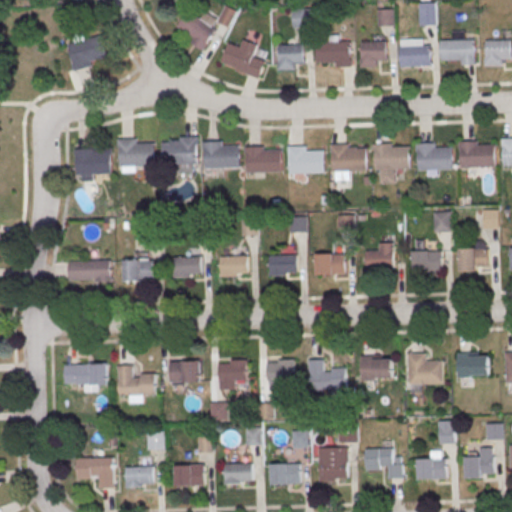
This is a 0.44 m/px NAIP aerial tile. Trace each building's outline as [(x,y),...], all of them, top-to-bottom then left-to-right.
[(419,3),(435,3),(436,25),(419,25),(419,3)] [(293,9),(311,9),(311,27),(294,28),(293,9)] [(200,48),(221,25),(204,10),(198,16),(191,10),(176,27),(200,48)] [(377,10),(394,10),(394,26),(378,26),(377,10)] [(67,44),(102,35),(107,57),(90,61),(92,66),(74,71),(67,44)] [(228,44),(222,65),(260,78),(267,57),(257,54),(260,44),(242,38),(239,47),(228,44)] [(440,41),(474,39),(475,64),(461,65),(461,60),(441,60),(440,41)] [(485,40),(511,40),(511,59),(502,60),(503,65),(484,66),(484,57),(485,57),(485,40)] [(316,43),(351,41),(351,66),(338,67),(338,62),(317,63),(316,43)] [(361,41),(387,41),(387,61),(379,61),(379,67),(360,67),(360,58),(361,58),(361,41)] [(278,45),(304,44),(305,64),(296,64),(296,70),(278,70),(277,62),(279,62),(278,45)] [(400,46),(432,45),(432,65),(400,66),(400,46)] [(197,136),(198,164),(162,165),(162,142),(179,142),(179,137),(197,136)] [(511,137),(503,138),(503,165),(511,164),(511,137)] [(119,139),(120,167),(155,166),(154,143),(137,144),(137,139),(119,139)] [(461,139),(462,167),(497,166),(496,143),(479,144),(479,139),(461,139)] [(205,141),(205,168),(241,168),(240,145),(223,146),(223,140),(205,141)] [(375,141),(375,169),(410,168),(410,146),(393,146),(392,141),(375,141)] [(419,142),(419,169),(455,168),(454,146),(437,147),(437,141),(419,142)] [(332,143),(332,171),(368,170),(367,148),(350,148),(350,143),(332,143)] [(289,145),(290,173),(325,172),(325,150),(307,150),(307,145),(289,145)] [(247,147),(247,173),(282,172),(282,150),(265,150),(264,146),(247,147)] [(75,148),(76,176),(111,175),(111,153),(93,153),(93,148),(75,148)] [(484,211),(500,210),(500,226),(484,227),(484,211)] [(434,213),(451,213),(452,232),(435,232),(434,213)] [(339,216),(355,216),(355,232),(339,232),(339,216)] [(291,217),(307,217),(307,233),(291,233),(291,217)] [(242,220),(258,220),(258,236),(242,236),(242,220)] [(395,243),(395,268),(384,268),(384,272),(368,272),(367,252),(381,251),(381,244),(395,243)] [(461,248),(490,247),(491,267),(461,268),(461,248)] [(414,251),(443,250),(443,270),(414,271),(414,251)] [(317,255),(346,254),(347,274),(317,275),(317,255)] [(269,255),(298,255),(298,272),(287,272),(287,275),(270,276),(269,255)] [(173,257),(201,256),(202,274),(190,274),(191,277),(174,277),(173,257)] [(220,257),(249,256),(249,273),(238,273),(238,276),(221,277),(220,257)] [(69,262),(111,260),(112,282),(96,282),(95,279),(70,280),(69,262)] [(124,261),(153,260),(154,280),(124,281),(124,261)] [(409,353),(410,384),(444,383),(444,360),(428,361),(427,352),(409,353)] [(458,353),(458,379),(473,379),(473,376),(489,375),(489,356),(479,356),(479,353),(458,353)] [(362,356),(363,382),(378,381),(378,378),(394,378),(393,358),(383,359),(383,355),(362,356)] [(268,363),(268,381),(295,380),(295,359),(279,360),(279,363),(268,363)] [(310,359),(311,390),(346,389),(345,367),(329,367),(329,359),(310,359)] [(219,364),(220,382),(247,381),(247,360),(231,360),(231,363),(219,364)] [(170,362),(200,361),(200,381),(171,382),(170,362)] [(78,365),(107,364),(108,384),(78,385),(78,384),(65,384),(64,366),(78,365)] [(157,395),(120,397),(118,366),(133,365),(134,378),(141,378),(141,375),(156,374),(157,395)] [(212,403),(227,402),(227,420),(212,421),(212,403)] [(487,424),(503,424),(503,440),(487,440),(487,424)] [(439,428),(455,427),(455,443),(440,444),(439,428)] [(246,428),(261,428),(262,446),(247,446),(246,428)] [(292,431),(307,430),(308,448),(293,449),(292,431)] [(148,433),(165,432),(166,450),(148,450),(148,433)] [(199,437),(214,437),(214,453),(199,453),(199,437)] [(494,447),(475,447),(475,457),(466,457),(466,478),(494,478),(494,447)] [(320,448),(349,448),(350,478),(337,479),(337,481),(320,482),(320,448)] [(366,450),(393,449),(393,458),(403,457),(403,479),(389,479),(389,467),(381,467),(381,470),(367,470),(366,450)] [(77,458),(114,457),(115,488),(100,488),(100,476),(92,476),(92,479),(78,479),(77,458)] [(417,459),(447,458),(447,478),(418,479),(417,459)] [(225,464),(253,464),(253,481),(242,481),(242,484),(225,485),(225,464)] [(271,465),(300,464),(301,484),(272,485),(271,465)] [(176,466),(205,465),(206,485),(176,486),(176,466)] [(126,467),(154,467),(155,484),(143,484),(143,487),(127,488),(126,467)]
